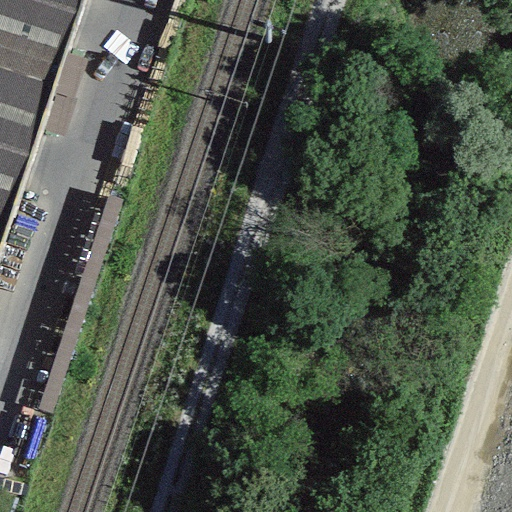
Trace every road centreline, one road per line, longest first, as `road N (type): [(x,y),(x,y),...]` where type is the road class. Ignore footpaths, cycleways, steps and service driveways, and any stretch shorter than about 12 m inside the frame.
road 1 (track): [(326,0),(159,511)]
road 2 (track): [(447,511),(511,311)]
